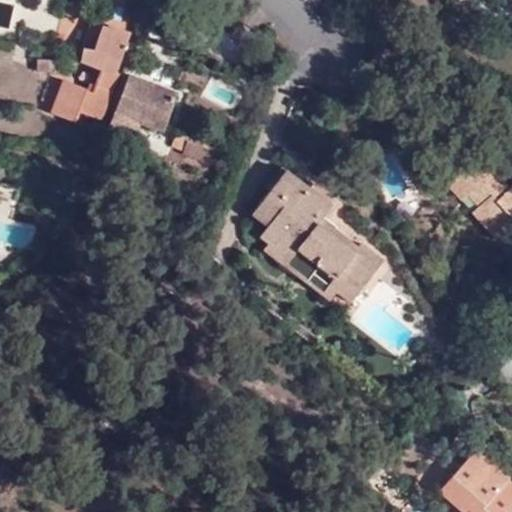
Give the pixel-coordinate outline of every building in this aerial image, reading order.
[(94,51),(101,28),(91,26),(83,49),(94,51)] [(130,34),(101,28),(94,51),(83,49),(78,61),(98,67),(89,91),(65,83),(52,115),(75,122),(79,113),(101,120),(117,73),(115,71),(130,34)] [(56,75),(57,62),(36,61),(36,74),(56,75)] [(162,130),(175,94),(125,77),(105,133),(132,144),(140,123),(162,130)] [(193,157),(198,143),(175,134),(170,149),(193,157)] [(511,184),(484,154),(452,184),(465,199),(472,193),(483,204),(476,211),(501,236),(511,226),(511,184)] [(330,235),(333,228),(321,219),(326,210),(305,194),(309,188),(286,171),(256,211),(269,222),(265,228),(258,237),(267,245),(288,260),(296,250),(314,265),(318,260),(332,271),(330,276),(332,277),(319,294),(327,301),(335,291),(348,301),(381,258),(359,241),(356,245),(351,242),(347,247),(330,235)] [(0,216),(11,219),(19,187),(0,182),(0,216)] [(305,194),(326,210),(331,204),(309,188),(305,194)] [(269,222),(256,211),(251,217),(265,228),(269,222)] [(351,242),(333,228),(330,235),(347,247),(351,242)] [(263,251),(319,294),(332,277),(330,276),(332,271),(318,260),(314,265),(296,250),(288,260),(267,245),(263,251)] [(511,511),(511,483),(478,455),(446,492),(470,511),(511,511)]
